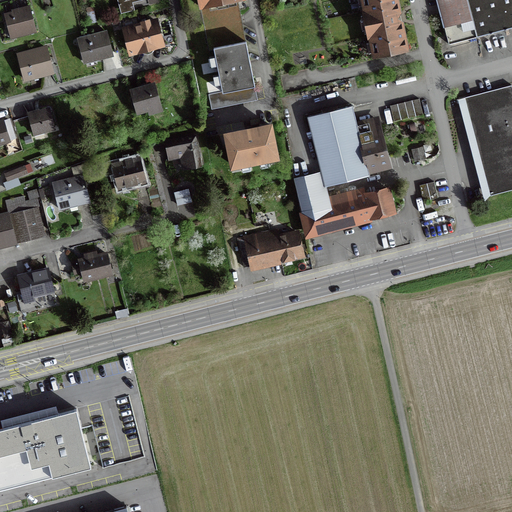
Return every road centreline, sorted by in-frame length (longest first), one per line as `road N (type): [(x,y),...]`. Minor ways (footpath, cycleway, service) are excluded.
road 1 (primary): [(0,369),(468,249)]
road 2 (residential): [(415,0),(468,249)]
road 3 (residential): [(173,0),(183,45),(176,58),(0,105)]
road 4 (residential): [(0,259),(164,219)]
